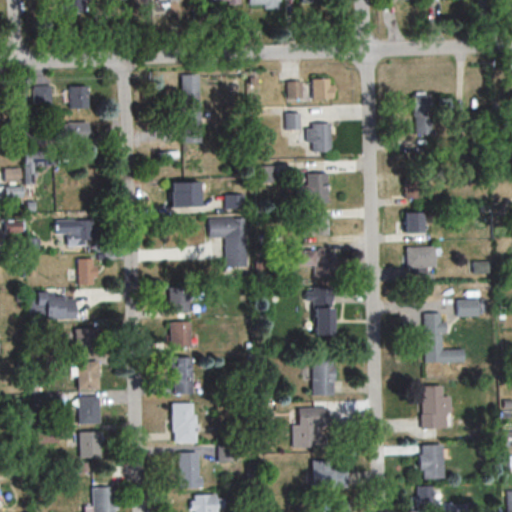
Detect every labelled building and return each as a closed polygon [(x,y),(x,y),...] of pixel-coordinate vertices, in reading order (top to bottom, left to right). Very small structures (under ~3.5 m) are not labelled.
[(80,0),(57,0),(58,11),(80,11),(80,0)] [(328,77),(309,77),(309,80),(284,80),(284,97),(328,96),(328,77)] [(32,101),(49,101),(49,86),(31,86),(32,101)] [(283,127),(297,126),(296,111),(282,112),(283,127)] [(40,128),(33,128),(33,117),(23,117),(24,143),(40,142),(40,128)] [(54,121),(55,140),(86,139),(85,120),(54,121)] [(327,123),(303,124),(304,141),(310,140),(310,151),(328,150),(327,123)] [(21,150),(22,182),(31,182),(31,163),(41,163),(41,150),(21,150)] [(271,164),(252,164),(253,181),(271,181),(271,164)] [(307,185),(303,185),(303,201),(325,201),(325,172),(307,172),(307,185)] [(169,205),(197,205),(196,180),(169,181),(169,205)] [(241,193),(222,194),(223,208),(241,207),(241,193)] [(420,231),(420,211),(402,212),(403,232),(420,231)] [(223,265),(244,265),(242,216),(206,218),(207,236),(221,235),(223,265)] [(90,218),(53,219),(54,232),(64,232),(65,244),(83,244),(82,238),(95,238),(95,225),(91,226),(90,218)] [(405,246),(405,266),(433,265),(432,245),(405,246)] [(295,264),(311,264),(311,275),(330,274),(330,256),(312,256),(312,249),(295,250),(295,264)] [(76,282),(93,282),(93,256),(75,257),(76,282)] [(488,272),(488,260),(471,260),(471,272),(488,272)] [(168,311),(186,311),(185,284),(166,285),(168,311)] [(310,299),(310,306),(320,306),(319,286),(309,286),(309,290),(301,290),(302,299),(310,299)] [(436,312),(421,312),(421,332),(428,332),(427,324),(437,324),(436,312)] [(168,345),(188,345),(187,320),(167,320),(168,345)] [(95,326),(73,327),(74,351),(96,351),(95,326)] [(310,394),(330,393),(329,354),(309,354),(310,394)] [(189,355),(169,356),(170,392),(190,392),(189,355)] [(95,359),(75,360),(76,387),(96,386),(95,359)] [(443,426),(443,411),(448,411),(447,395),(439,395),(439,384),(420,385),(420,405),(430,405),(431,413),(418,413),(418,427),(443,426)] [(97,421),(96,395),(75,396),(76,422),(97,421)] [(192,402),(169,401),(168,440),(192,440),(192,402)] [(324,405),(293,407),(294,446),(322,445),(322,437),(318,437),(317,425),(325,424),(324,405)] [(76,430),(77,456),(98,455),(97,430),(76,430)] [(417,469),(421,469),(422,477),(433,476),(432,452),(439,452),(439,442),(419,444),(420,452),(416,453),(417,469)] [(215,460),(233,460),(233,444),(215,445),(215,460)] [(196,450),(175,451),(176,487),(197,486),(196,450)] [(511,470),(511,452),(500,452),(500,471),(511,470)] [(430,487),(415,487),(415,502),(429,502),(430,487)] [(189,493),(188,511),(214,511),(215,504),(220,504),(220,494),(189,493)] [(346,511),(345,501),(335,502),(335,511),(346,511)] [(446,511),(474,511),(474,501),(446,503),(446,511)]
